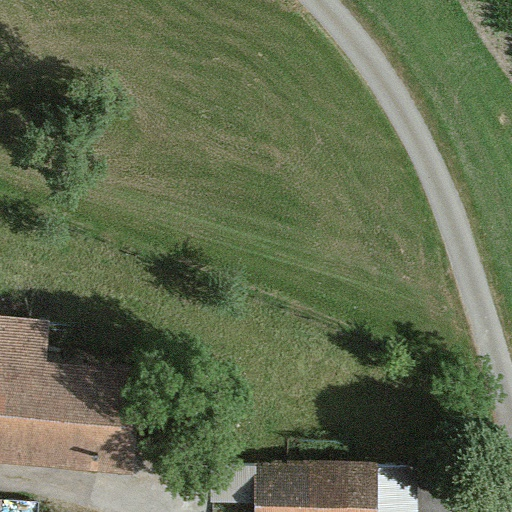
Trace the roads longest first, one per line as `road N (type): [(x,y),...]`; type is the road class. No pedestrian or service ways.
road 1 (track): [(511,420),(438,181),(390,90),(319,0)]
road 2 (track): [(0,484),(149,511)]
